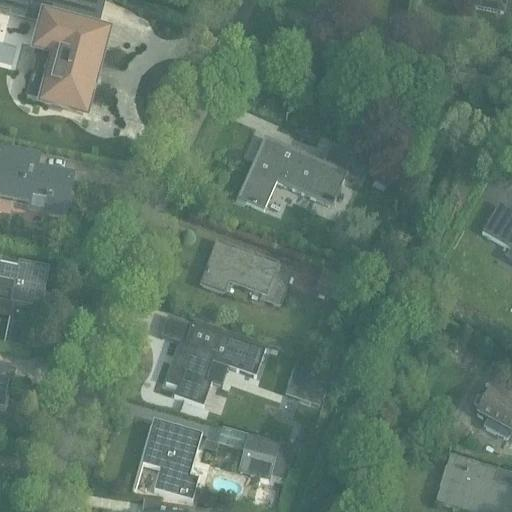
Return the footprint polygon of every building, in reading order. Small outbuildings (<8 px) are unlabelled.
[(69,0),(0,0),(0,8),(14,12),(13,17),(44,25),(37,52),(56,57),(44,105),(82,116),(103,38),(74,31),(81,3),(69,0)] [(357,9),(358,0),(340,0),(339,6),(357,9)] [(474,0),(472,9),(502,16),(505,0),(474,0)] [(238,204),(258,212),(269,186),(328,212),(343,178),(357,184),(366,164),(331,148),(322,169),(306,162),(301,175),(285,168),(290,155),(264,144),(238,204)] [(42,216),(63,220),(71,182),(35,175),(38,160),(4,153),(0,169),(0,200),(31,207),(33,198),(45,201),(42,216)] [(394,171),(382,165),(377,176),(390,182),(394,171)] [(511,215),(497,208),(482,235),(511,252),(507,261),(511,263),(511,215)] [(277,268),(221,247),(205,290),(225,298),(230,285),(267,299),(265,304),(281,310),(293,277),(276,270),(277,268)] [(29,315),(29,314),(34,316),(42,276),(37,275),(37,274),(17,270),(16,274),(0,270),(0,288),(12,291),(9,311),(29,315)] [(318,297),(342,305),(350,282),(326,274),(318,297)] [(165,386),(165,387),(176,391),(179,392),(176,400),(174,399),(173,400),(203,410),(203,409),(200,408),(208,386),(211,387),(211,386),(217,367),(227,371),(238,374),(241,365),(256,371),(262,354),(264,354),(265,353),(190,327),(190,328),(192,329),(186,349),(179,346),(179,347),(178,348),(181,349),(168,387),(165,386)] [(9,332),(5,350),(23,353),(26,336),(9,332)] [(0,407),(2,408),(7,382),(12,383),(15,370),(0,366),(0,407)] [(296,371),(287,397),(319,408),(328,382),(294,370),(294,371),(296,371)] [(511,397),(495,387),(477,418),(489,425),(485,432),(508,444),(511,438),(511,397)] [(165,490),(183,495),(199,439),(151,426),(139,469),(159,475),(160,473),(169,476),(165,490)] [(276,471),(278,462),(274,461),(277,449),(249,443),(242,476),(270,482),(273,471),(276,471)] [(205,444),(203,451),(215,454),(217,447),(205,444)] [(431,454),(429,461),(437,464),(440,457),(431,454)] [(438,509),(449,511),(511,511),(511,493),(493,488),(497,475),(453,461),(438,509)] [(337,511),(336,505),(325,500),(318,511),(319,511),(337,511)]
